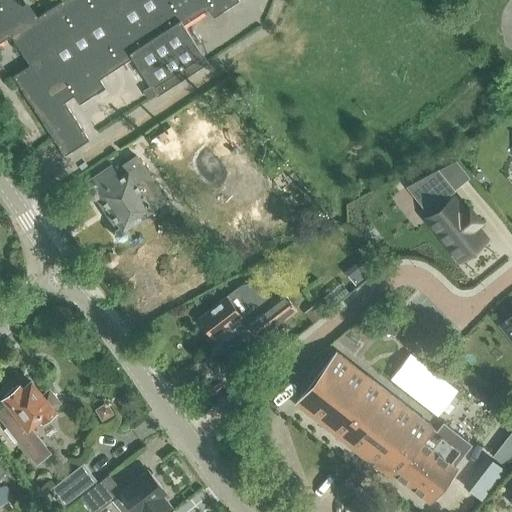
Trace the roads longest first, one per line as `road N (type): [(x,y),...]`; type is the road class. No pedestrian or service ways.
road 1 (residential): [(189,444),(394,277),(423,280),(466,318),(511,278)]
road 2 (unclassified): [(189,444),(59,275)]
